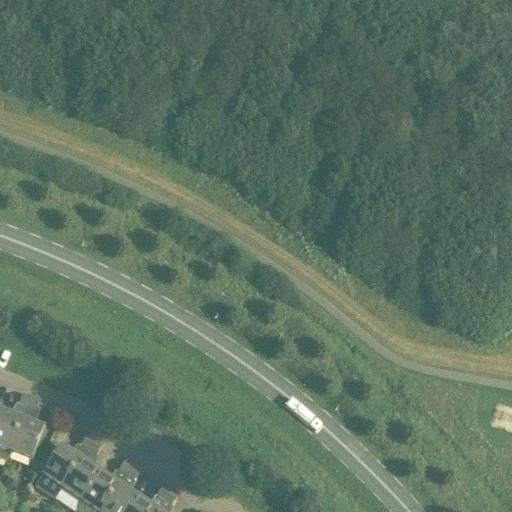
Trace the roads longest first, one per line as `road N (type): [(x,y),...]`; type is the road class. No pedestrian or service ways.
road 1 (secondary): [(406,511),(311,418),(192,330),(0,237)]
road 2 (residential): [(232,511),(103,436),(72,407),(0,378)]
